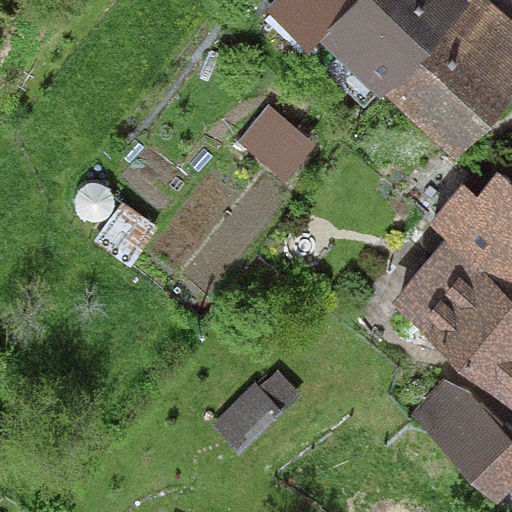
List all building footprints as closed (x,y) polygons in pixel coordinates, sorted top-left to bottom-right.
[(277,0),(269,9),(312,48),(326,32),(355,0),(277,0)] [(470,0),(355,0),(326,32),(390,91),(470,0)] [(511,97),(511,14),(495,0),(470,0),(390,91),(463,154),(511,97)] [(280,126),(264,114),(241,142),(287,179),(318,140),(288,116),(280,126)] [(511,171),(508,168),(487,193),(473,181),(445,216),(458,225),(511,270),(511,171)] [(117,206),(119,200),(118,193),(115,187),(110,182),(104,179),(97,178),(90,179),(84,182),(80,188),(77,194),(76,201),(78,208),(83,214),(88,218),(95,220),(103,220),(109,217),(114,212),(117,206)] [(166,226),(128,198),(96,241),(134,269),(166,226)] [(511,383),(511,270),(458,225),(402,291),(511,383)] [(253,376),(212,426),(243,451),(282,402),(290,408),(305,390),(276,367),(262,383),(253,376)] [(511,421),(455,368),(414,412),(511,503),(511,421)]
